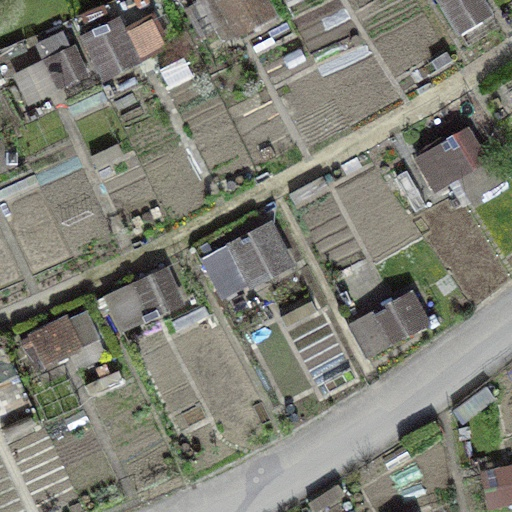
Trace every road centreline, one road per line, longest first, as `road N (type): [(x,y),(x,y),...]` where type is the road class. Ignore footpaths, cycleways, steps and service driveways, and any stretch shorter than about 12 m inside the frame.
road 1 (track): [(0,318),(288,178),(511,47)]
road 2 (track): [(222,511),(403,401),(511,320)]
